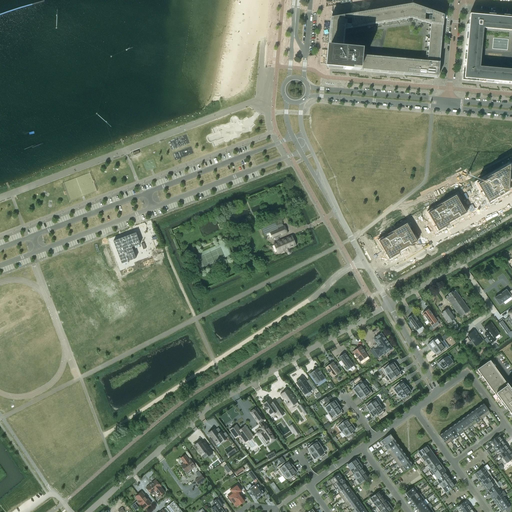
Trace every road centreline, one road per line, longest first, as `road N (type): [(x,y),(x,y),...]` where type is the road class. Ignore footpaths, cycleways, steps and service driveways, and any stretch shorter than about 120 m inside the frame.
road 1 (residential): [(0,265),(300,152)]
road 2 (residential): [(128,475),(214,402),(388,304)]
road 3 (residential): [(292,138),(0,248)]
road 4 (track): [(102,435),(308,300)]
road 5 (tertiary): [(307,94),(447,107)]
road 6 (tertiary): [(447,100),(308,87)]
